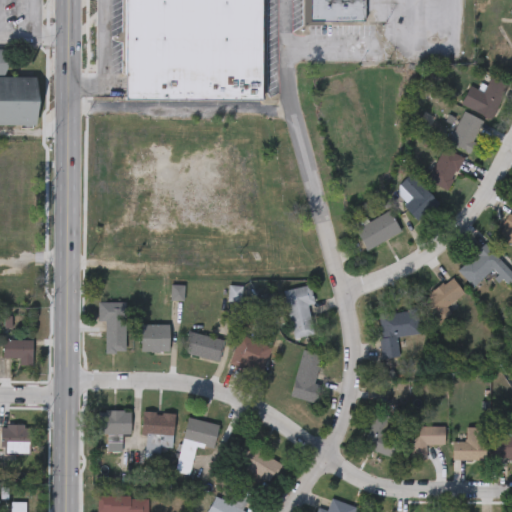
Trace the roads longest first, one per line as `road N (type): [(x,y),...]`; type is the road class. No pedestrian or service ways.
road 1 (residential): [(285,0),(293,94),(331,278),(345,395),(336,441),(297,511)]
road 2 (secondary): [(65,511),(69,0)]
road 3 (residential): [(67,386),(149,379),(212,392),(275,419),(373,492),(511,494)]
road 4 (residential): [(331,278),(433,240),(468,204),(511,133)]
